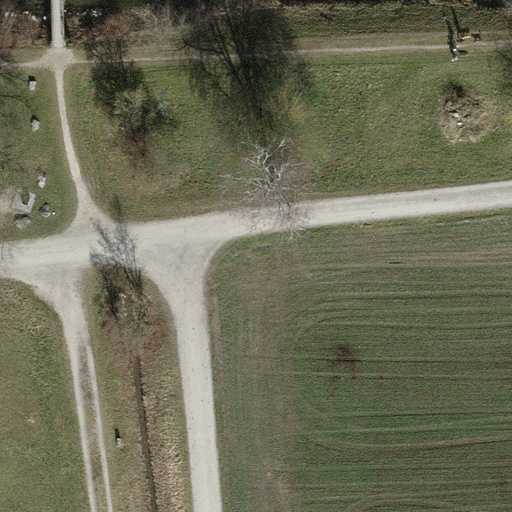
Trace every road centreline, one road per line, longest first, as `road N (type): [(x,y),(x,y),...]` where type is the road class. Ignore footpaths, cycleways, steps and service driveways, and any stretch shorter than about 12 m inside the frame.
road 1 (track): [(511,195),(271,218),(0,265)]
road 2 (track): [(176,237),(195,337),(209,511)]
road 3 (track): [(64,257),(104,511)]
